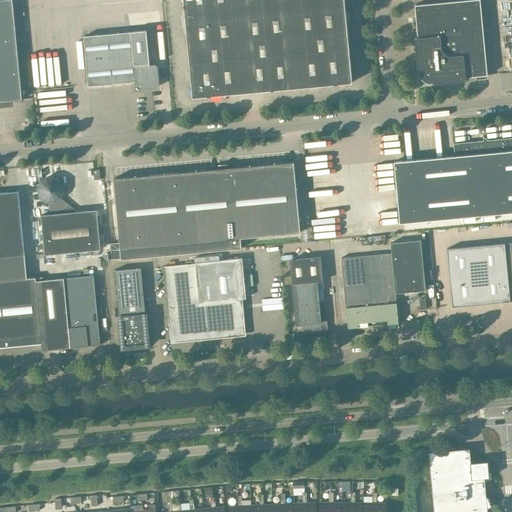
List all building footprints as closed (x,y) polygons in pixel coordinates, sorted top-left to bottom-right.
[(0,0),(0,101),(22,99),(12,0),(0,0)] [(352,82),(344,0),(183,0),(193,97),(352,82)] [(487,75),(480,0),(469,0),(414,5),(417,37),(414,38),(417,71),(418,71),(419,74),(421,78),(425,82),(429,83),(433,83),(433,84),(466,81),(465,77),(487,75)] [(149,65),(146,30),(84,36),(88,86),(136,82),(136,87),(139,89),(157,87),(159,84),(157,67),(154,65),(149,65)] [(68,51),(34,52),(35,86),(69,84),(68,51)] [(404,160),(394,161),(400,223),(511,212),(511,137),(506,138),(488,140),(483,135),(483,140),(460,143),(453,143),(454,156),(405,160),(404,160)] [(300,232),(293,162),(254,166),(213,170),(114,179),(121,259),(241,248),(240,238),(300,232)] [(47,174),(47,178),(46,178),(41,181),(38,187),(39,194),(43,199),(49,202),(50,214),(41,215),(45,255),(100,249),(97,210),(77,211),(60,197),(63,191),(62,185),(58,180),(53,177),(52,177),(51,174),(47,174)] [(0,192),(0,259),(25,257),(18,191),(0,192)] [(426,290),(421,241),(421,240),(389,243),(390,253),(365,255),(372,324),(372,326),(378,325),(378,324),(387,323),(388,324),(398,323),(395,293),(426,290)] [(505,243),(447,248),(453,307),(510,301),(505,243)] [(372,324),(365,255),(340,258),(348,329),(359,327),(358,326),(372,324)] [(25,257),(0,259),(0,280),(27,278),(26,269),(25,257)] [(319,302),(317,282),(323,282),(320,257),(290,260),(296,325),(302,324),(303,332),(327,330),(324,301),(319,302)] [(169,322),(171,341),(179,341),(186,340),(193,340),(201,340),(208,339),(216,338),(223,337),(230,336),(238,335),(245,333),(243,315),(244,315),(242,298),(246,298),(242,258),(195,262),(195,263),(164,266),(169,322)] [(141,267),(115,270),(120,325),(118,326),(121,350),(151,347),(149,323),(146,323),(141,267)] [(93,275),(64,278),(36,281),(36,277),(27,278),(0,280),(0,347),(42,344),(42,350),(70,348),(88,346),(100,345),(93,275)] [(487,511),(484,478),(489,475),(488,461),(470,462),(469,448),(429,452),(434,511),(487,511)] [(331,511),(331,492),(329,492),(329,502),(320,502),(319,511),(331,511)] [(341,511),(342,502),(333,502),(333,492),(331,492),(331,511),(341,511)] [(352,511),(353,492),(351,492),(351,502),(342,502),(341,511),(352,511)] [(363,511),(364,503),(355,502),(355,492),(353,492),(352,511),(363,511)] [(305,511),(304,493),(302,493),(303,503),(294,503),(294,511),(305,511)] [(307,493),(304,493),(305,511),(316,511),(316,502),(307,503),(307,493)] [(374,511),(374,493),(372,493),(372,503),(364,503),(363,511),(374,511)] [(385,511),(386,503),(377,503),(377,493),(374,493),(374,511),(385,511)] [(272,511),(272,504),(264,504),(263,494),(261,495),(261,511),(272,511)] [(283,511),(283,494),(281,494),(281,504),(272,504),(272,511),(283,511)] [(294,511),(294,503),(285,504),(285,494),(283,494),(283,511),(294,511)] [(240,511),(240,495),(237,496),(238,506),(229,506),(229,511),(240,511)] [(251,511),(251,505),(242,505),(242,495),(240,495),(240,511),(251,511)] [(261,511),(261,495),(259,495),(259,505),(251,505),(251,511),(261,511)] [(214,511),(213,497),(211,498),(212,508),(203,508),(203,511),(214,511)] [(225,511),(225,506),(216,507),(215,497),(213,497),(214,511),(225,511)] [(192,511),(191,499),(189,500),(190,510),(181,510),(181,511),(192,511)] [(203,511),(203,508),(194,509),(193,499),(191,499),(192,511),(203,511)] [(181,511),(181,510),(173,511),(172,501),(170,502),(170,511),(181,511)]
